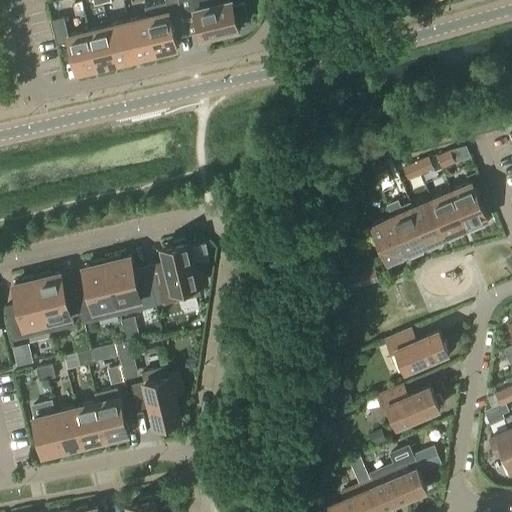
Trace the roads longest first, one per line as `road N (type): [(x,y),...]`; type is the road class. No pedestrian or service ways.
road 1 (residential): [(0,132),(207,83),(302,76),(337,66),(367,44),(511,9)]
road 2 (residential): [(9,0),(33,97),(264,45),(270,0)]
road 3 (residential): [(208,444),(237,246),(224,221),(201,211)]
road 4 (residential): [(456,511),(478,315),(493,293),(511,285)]
road 5 (residential): [(208,444),(0,477)]
road 6 (residential): [(0,258),(201,211)]
